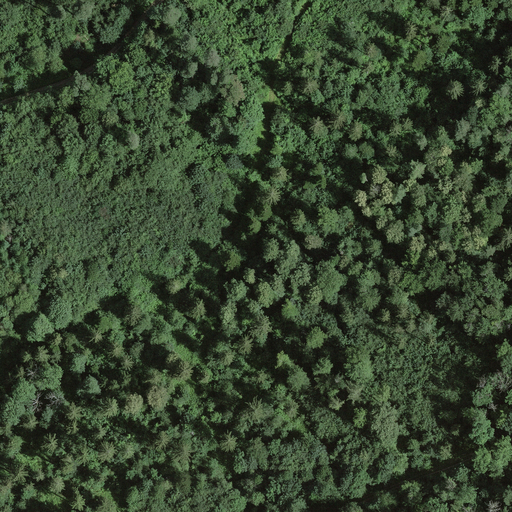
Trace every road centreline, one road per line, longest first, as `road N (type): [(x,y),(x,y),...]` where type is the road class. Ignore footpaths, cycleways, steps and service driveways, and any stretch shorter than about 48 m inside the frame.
road 1 (track): [(310,0),(277,64),(254,182),(219,247),(0,364)]
road 2 (track): [(159,0),(85,74),(0,106)]
road 3 (track): [(332,511),(511,440)]
